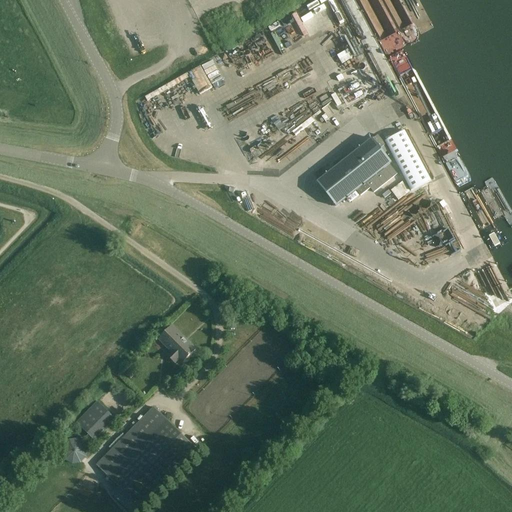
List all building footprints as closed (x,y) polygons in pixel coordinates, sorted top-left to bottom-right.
[(374,65),(384,60),(378,48),(368,54),(374,65)] [(312,65),(319,60),(316,56),(309,61),(312,65)] [(191,102),(217,88),(219,91),(224,88),(223,86),(228,84),(216,62),(180,81),(187,94),(191,102)] [(359,106),(382,97),(379,90),(382,89),(371,63),(334,78),(338,89),(337,90),(345,108),(357,103),(359,106)] [(331,88),(319,93),(321,98),(333,93),(331,88)] [(143,115),(150,111),(144,100),(137,104),(143,115)] [(221,107),(224,120),(242,116),(239,103),(221,107)] [(314,112),(305,117),(312,131),(322,126),(314,112)] [(399,124),(381,133),(412,191),(429,181),(399,124)] [(372,139),(325,176),(317,183),(336,206),(391,163),(372,139)] [(442,216),(437,217),(441,228),(446,227),(442,216)] [(461,246),(449,227),(441,232),(454,251),(461,246)] [(178,360),(181,364),(195,350),(171,326),(158,340),(169,352),(166,356),(175,364),(178,360)] [(130,370),(126,375),(131,379),(135,375),(130,370)] [(94,441),(115,419),(97,402),(76,423),(94,441)] [(139,508),(197,450),(167,420),(154,408),(96,466),(109,478),(118,487),(111,495),(128,511),(134,511),(139,508)] [(81,467),(93,447),(74,436),(64,454),(71,458),(70,460),(81,467)]
